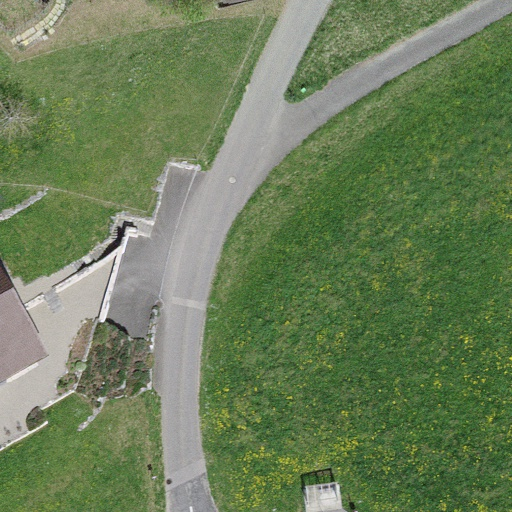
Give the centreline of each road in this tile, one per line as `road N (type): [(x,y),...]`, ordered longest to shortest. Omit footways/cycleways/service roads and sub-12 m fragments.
road 1 (residential): [(192,511),(179,392),(196,255),(306,0)]
road 2 (track): [(241,144),(310,114),(510,0)]
